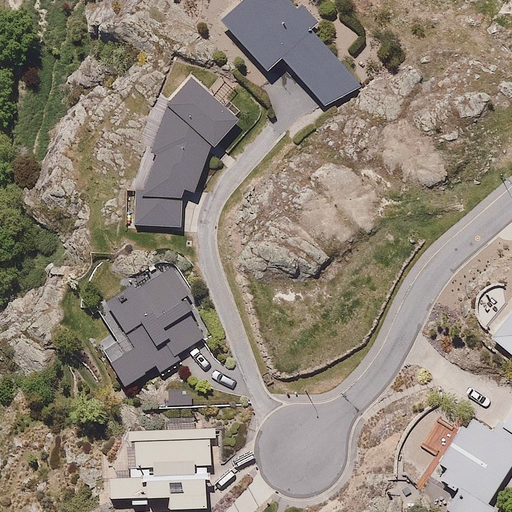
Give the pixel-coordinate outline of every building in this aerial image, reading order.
[(288,7),(281,0),(241,0),(219,20),(265,72),(282,57),(329,111),(355,88),(302,27),(310,20),(294,2),(288,7)] [(205,145),(228,124),(181,79),(142,154),(148,157),(128,222),(173,228),(175,196),(178,187),(189,191),(205,145)] [(184,291),(165,262),(105,302),(127,334),(99,353),(118,382),(148,362),(155,372),(180,356),(176,351),(199,335),(184,311),(190,307),(180,294),(184,291)] [(511,287),(472,333),(503,360),(507,355),(511,358),(511,287)] [(511,388),(509,386),(491,416),(511,428),(511,388)] [(481,492),(511,436),(455,405),(421,466),(447,480),(436,501),(456,511),(481,511),(490,497),(481,492)] [(128,443),(129,478),(109,478),(109,496),(128,495),(129,504),(146,504),(146,495),(167,495),(167,507),(203,506),(202,442),(128,443)]
